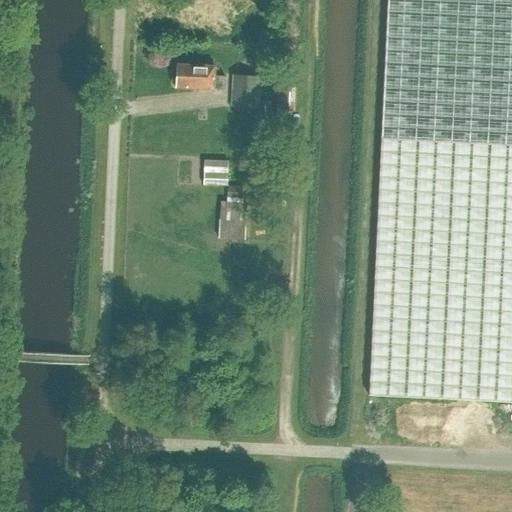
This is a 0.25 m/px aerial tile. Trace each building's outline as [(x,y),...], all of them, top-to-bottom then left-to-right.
[(176,0),(176,23),(216,24),(216,0),(176,0)] [(511,0),(386,0),(368,395),(511,401),(511,0)] [(223,89),(224,76),(213,75),(213,66),(176,64),(175,88),(212,90),(212,89),(223,89)] [(257,108),(259,76),(231,74),(229,106),(257,108)] [(202,157),(202,182),(227,182),(227,157),(202,157)] [(219,237),(244,239),(246,203),(222,201),(219,237)]
